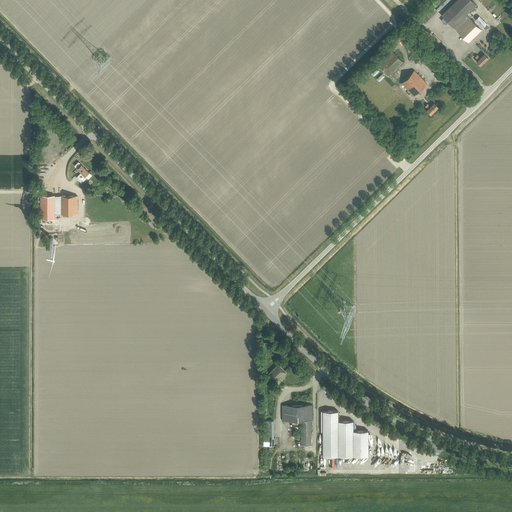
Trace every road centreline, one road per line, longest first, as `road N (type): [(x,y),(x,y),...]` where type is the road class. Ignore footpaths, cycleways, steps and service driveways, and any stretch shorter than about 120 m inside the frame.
road 1 (unclassified): [(261,307),(0,39)]
road 2 (unclassified): [(280,295),(511,69)]
road 3 (unclassified): [(511,464),(436,441),(374,409),(268,314)]
